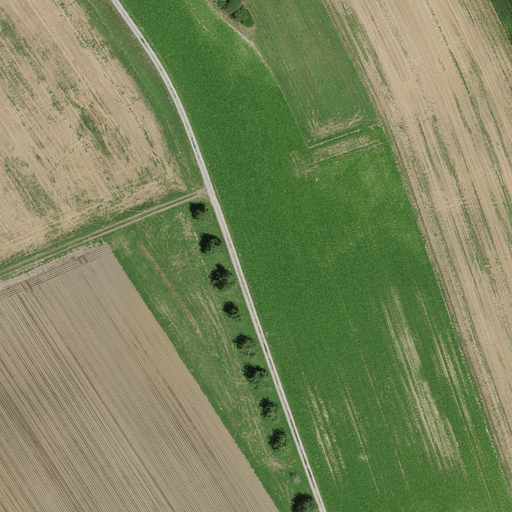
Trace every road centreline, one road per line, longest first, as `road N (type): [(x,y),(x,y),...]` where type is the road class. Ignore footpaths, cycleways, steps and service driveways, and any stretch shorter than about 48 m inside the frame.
road 1 (track): [(326,511),(193,139),(116,0)]
road 2 (track): [(0,274),(209,183)]
